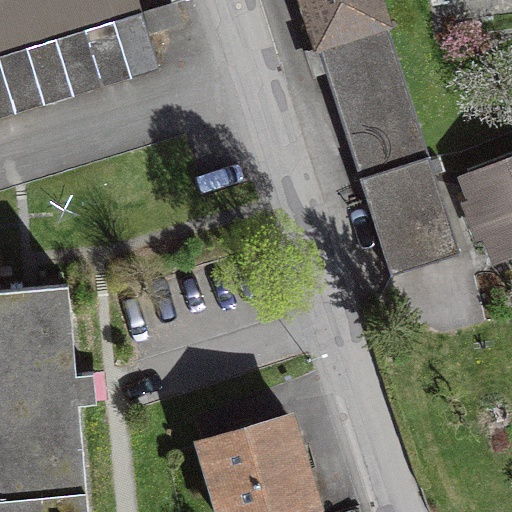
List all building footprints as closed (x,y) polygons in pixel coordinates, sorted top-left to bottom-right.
[(0,0),(0,54),(130,14),(142,11),(138,0),(0,0)] [(459,252),(378,0),(302,0),(391,274),(459,252)] [(145,11),(150,32),(178,23),(173,3),(145,11)] [(130,14),(0,54),(0,117),(159,68),(142,11),(130,14)] [(491,233),(498,251),(511,245),(511,163),(470,179),(479,202),(467,207),(478,238),(491,233)] [(0,289),(0,496),(86,488),(78,402),(96,400),(93,371),(75,372),(68,283),(0,289)] [(203,443),(223,511),(286,511),(315,504),(289,417),(203,443)] [(87,511),(86,488),(0,496),(0,511),(87,511)]
